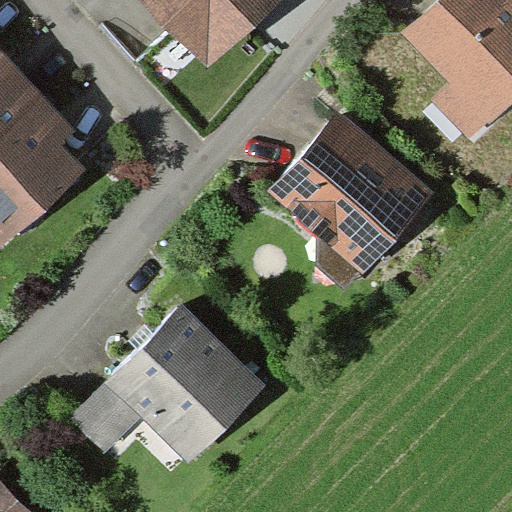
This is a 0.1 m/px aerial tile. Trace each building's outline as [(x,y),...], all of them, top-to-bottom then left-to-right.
[(173,0),(228,60),(293,0),(173,0)] [(511,0),(452,0),(416,34),(460,80),(435,104),(480,150),(511,119),(511,0)] [(0,244),(81,169),(58,144),(72,130),(0,53),(0,244)] [(354,110),(278,187),(368,276),(444,199),(354,110)] [(276,387),(193,302),(79,414),(116,452),(151,418),(196,465),(276,387)] [(0,511),(41,511),(0,466),(0,511)]
